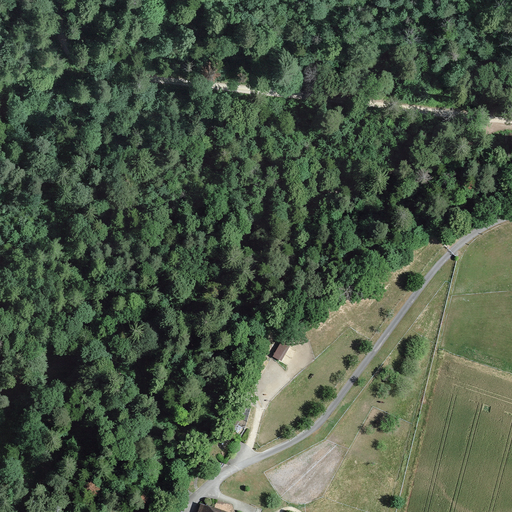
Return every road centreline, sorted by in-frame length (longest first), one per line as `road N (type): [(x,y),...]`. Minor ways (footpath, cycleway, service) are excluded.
road 1 (track): [(506,118),(380,176),(272,207),(175,300),(58,363),(20,390),(0,422)]
road 2 (track): [(511,119),(86,67),(60,28),(59,0)]
